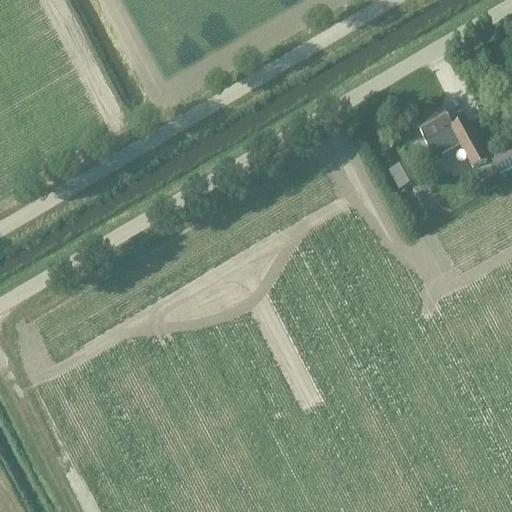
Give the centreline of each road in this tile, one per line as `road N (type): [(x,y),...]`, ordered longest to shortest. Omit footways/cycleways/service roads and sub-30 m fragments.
road 1 (unclassified): [(0,311),(511,8)]
road 2 (unclassified): [(394,0),(0,233)]
